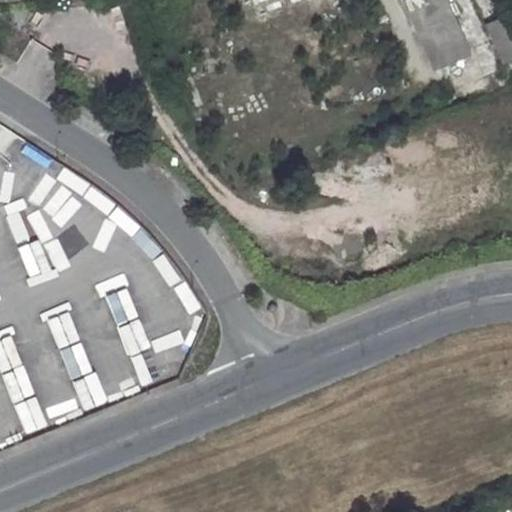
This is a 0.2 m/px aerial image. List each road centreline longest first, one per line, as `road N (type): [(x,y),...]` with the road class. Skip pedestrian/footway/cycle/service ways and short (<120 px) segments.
road 1 (track): [(10,99),(44,46),(65,36),(135,71),(174,138),(237,210),(290,227),(437,187)]
road 2 (residential): [(266,380),(202,249),(132,178),(0,92)]
road 3 (residential): [(266,380),(0,490)]
road 4 (residential): [(511,295),(487,296),(266,380)]
